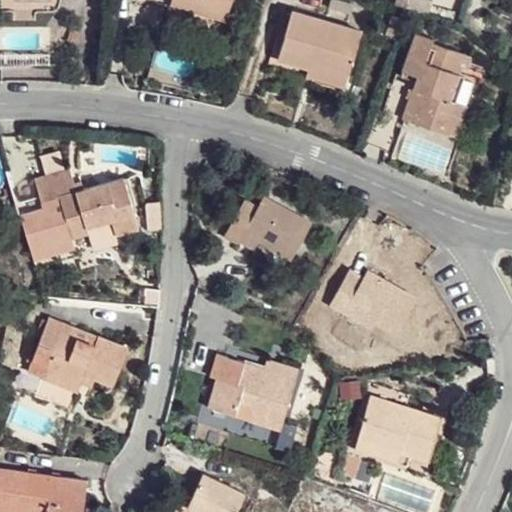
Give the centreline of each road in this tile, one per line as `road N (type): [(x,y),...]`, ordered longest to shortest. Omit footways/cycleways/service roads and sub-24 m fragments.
road 1 (residential): [(131,473),(159,405),(174,317),(181,114)]
road 2 (residential): [(449,217),(382,179),(181,114)]
road 3 (residential): [(181,114),(0,102)]
road 4 (residential): [(449,217),(511,342)]
